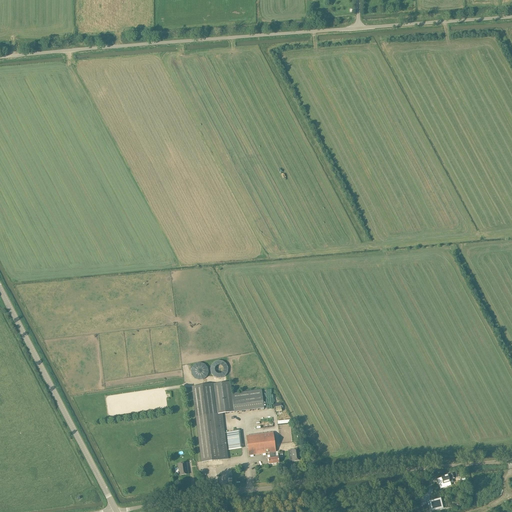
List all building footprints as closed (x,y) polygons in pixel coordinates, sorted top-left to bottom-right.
[(212,378),(228,378),(228,362),(212,362),(212,378)] [(192,367),(191,371),(192,375),(194,379),(199,380),(203,379),(206,377),(208,372),(207,368),(204,365),(200,363),(196,364),(192,367)] [(213,384),(192,387),(201,461),(228,458),(227,450),(225,433),(223,413),(234,412),(264,409),(263,400),(266,400),(265,396),(263,396),(262,390),(232,394),(231,382),(213,384)] [(276,452),(273,433),(246,436),(249,455),(270,453),(270,458),(268,459),(269,464),(279,463),(278,457),(276,458),(275,452),(276,452)] [(301,459),(300,449),(292,450),(293,460),(301,459)] [(188,473),(186,463),(178,464),(180,474),(188,473)] [(456,473),(454,474),(454,473),(451,474),(451,475),(448,476),(448,475),(441,477),(444,484),(450,482),(450,481),(453,480),(452,479),(455,478),(457,477),(456,473)] [(429,501),(432,511),(443,508),(441,498),(429,501)]
